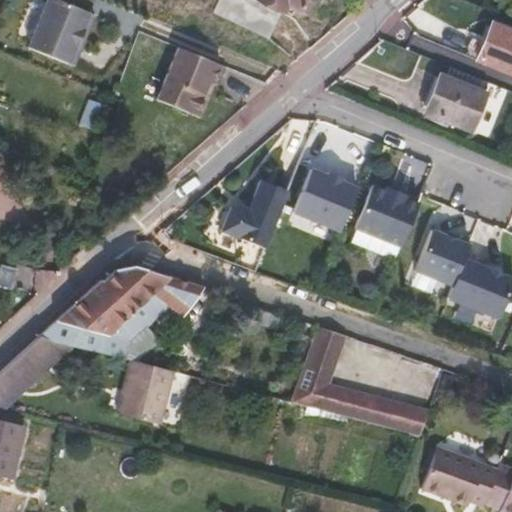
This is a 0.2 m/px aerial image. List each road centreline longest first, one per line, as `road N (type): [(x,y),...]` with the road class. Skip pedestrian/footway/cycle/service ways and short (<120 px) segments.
road 1 (residential): [(511,378),(115,242)]
road 2 (residential): [(394,0),(297,93),(115,242)]
road 3 (residential): [(115,242),(0,347)]
